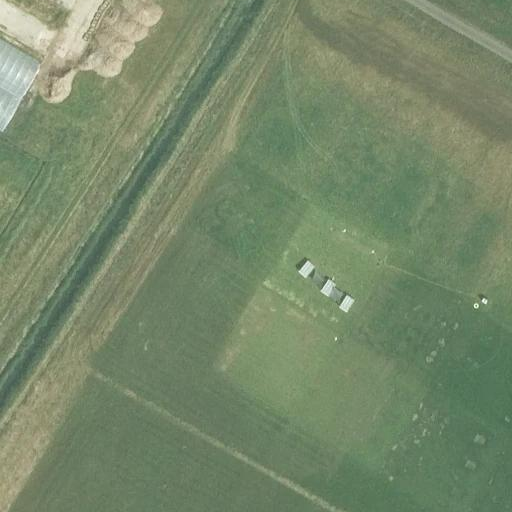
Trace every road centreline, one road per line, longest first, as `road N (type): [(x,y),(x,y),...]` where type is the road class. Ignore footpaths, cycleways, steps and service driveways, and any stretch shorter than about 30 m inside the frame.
road 1 (track): [(282,0),(0,474)]
road 2 (track): [(234,0),(0,373)]
road 3 (unclassified): [(91,0),(65,43),(0,7)]
